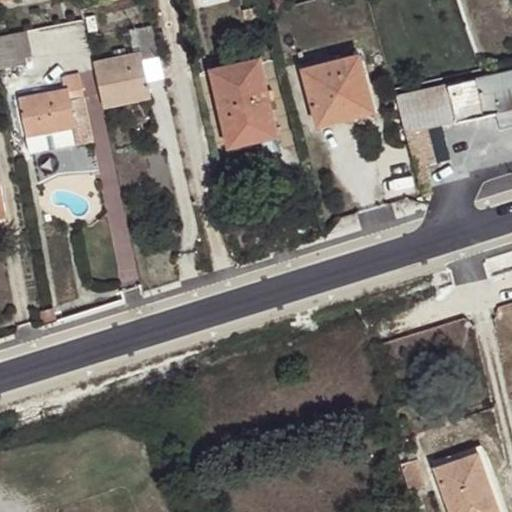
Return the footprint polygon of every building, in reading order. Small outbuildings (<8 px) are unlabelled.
[(142,59),(159,55),(152,26),(129,31),(134,53),(94,62),(104,107),(150,96),(142,59)] [(27,31),(0,36),(0,67),(27,62),(25,56),(32,55),(27,31)] [(358,54),(302,68),(314,114),(336,109),(339,120),(373,111),(358,54)] [(258,58),(210,69),(228,146),(257,139),(276,135),(258,58)] [(511,70),(447,85),(455,122),(511,108),(511,70)] [(68,89),(18,98),(26,136),(76,126),(79,141),(91,138),(79,73),(66,76),(68,89)] [(455,122),(447,85),(397,96),(405,133),(428,128),(455,122)] [(336,109),(314,114),(317,125),(339,120),(336,109)] [(511,126),(460,143),(465,158),(471,175),(511,161),(511,126)] [(428,128),(405,133),(413,158),(427,154),(422,136),(430,134),(428,128)] [(280,150),(276,135),(257,139),(260,154),(280,150)] [(430,163),(427,154),(413,158),(424,195),(432,193),(424,165),(430,163)] [(39,313),(41,325),(56,321),(52,309),(39,313)] [(479,453),(454,461),(456,467),(481,458),(479,453)] [(437,467),(451,511),(499,511),(481,458),(456,467),(454,461),(437,467)] [(402,463),(410,489),(425,484),(418,459),(402,463)]
